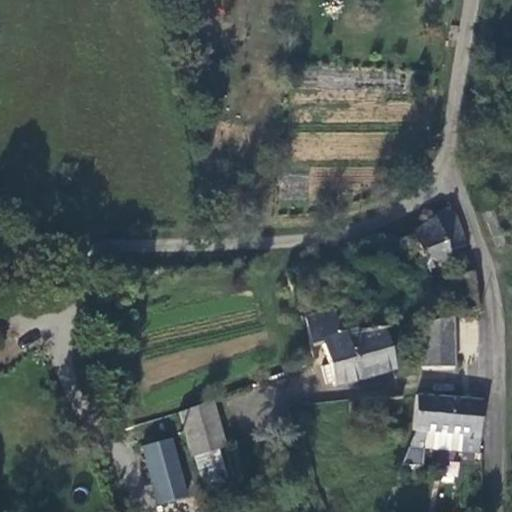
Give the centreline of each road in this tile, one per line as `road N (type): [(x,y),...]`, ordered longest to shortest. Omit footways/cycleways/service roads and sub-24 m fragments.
road 1 (residential): [(497,511),(493,288),(445,179),(466,0)]
road 2 (track): [(0,243),(299,241),(385,216),(445,179)]
